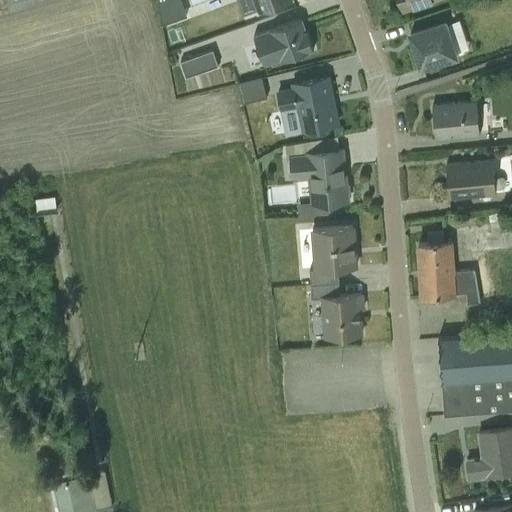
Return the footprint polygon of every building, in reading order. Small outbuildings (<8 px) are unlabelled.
[(178,0),(185,20),(210,12),(205,0),(178,0)] [(252,0),(256,9),(280,0),(252,0)] [(395,0),(400,11),(429,0),(395,0)] [(416,68),(456,54),(443,17),(403,31),(416,68)] [(263,67),(310,50),(299,19),(252,36),(263,67)] [(298,131),(336,125),(328,73),(288,79),(290,88),(270,91),(273,111),(294,108),(298,131)] [(432,142),(474,140),(473,99),(430,101),(432,142)] [(309,216),(349,211),(341,146),(286,153),(289,177),(303,175),(309,216)] [(443,198),(494,195),(492,156),(441,160),(443,198)] [(309,270),(354,266),(351,224),(306,227),(309,270)] [(415,297),(454,294),(450,241),(411,245),(415,297)] [(319,338),(361,336),(359,293),(318,295),(319,338)] [(442,412),(511,407),(511,331),(437,336),(442,412)] [(308,358),(309,382),(322,381),(321,357),(308,358)] [(466,483),(511,476),(511,424),(478,430),(481,455),(463,458),(466,483)]
